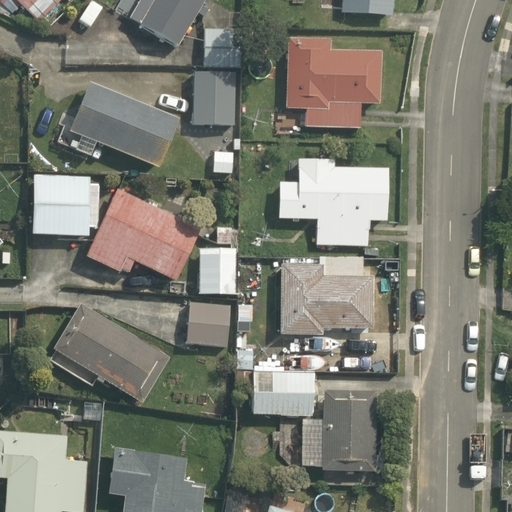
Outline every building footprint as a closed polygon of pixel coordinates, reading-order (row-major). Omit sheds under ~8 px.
[(0,0),(0,4),(9,15),(18,6),(36,24),(60,0),(0,0)] [(199,8),(203,0),(123,0),(117,12),(175,48),(194,15),(201,19),(206,12),(199,8)] [(339,0),(339,14),(390,18),(391,0),(339,0)] [(201,69),(238,70),(239,32),(202,30),(201,69)] [(358,106),(376,106),(378,53),(327,52),(328,41),(285,40),(283,111),(303,111),(325,112),(325,105),(358,106)] [(232,75),(191,74),(189,126),(231,127),(232,75)] [(86,84),(66,132),(78,137),(72,151),(87,158),(93,144),(156,170),(176,122),(86,84)] [(357,131),(358,106),(325,105),(325,112),(303,111),(302,129),(357,131)] [(230,175),(231,154),(212,153),(211,174),(230,175)] [(366,248),(367,223),(383,224),(385,170),(331,169),(331,161),(295,161),(294,185),(276,184),(276,221),(314,222),(313,247),(366,248)] [(29,236),(86,239),(86,229),(95,229),(96,186),(87,186),(87,179),(30,177),(29,236)] [(131,263),(173,284),(198,231),(114,190),(95,229),(81,258),(116,275),(118,271),(126,275),(131,263)] [(215,245),(230,246),(230,229),(215,229),(215,245)] [(233,251),(197,250),(196,296),(233,296),(233,251)] [(278,266),(277,337),(297,337),(319,337),(319,330),(352,331),(370,331),(371,278),(321,277),(321,266),(310,266),(310,260),(281,259),(280,266),(278,266)] [(184,345),(224,349),(228,308),(188,304),(184,345)] [(77,306),(49,351),(139,406),(167,359),(77,306)] [(319,337),(297,337),(297,354),(352,355),(352,331),(319,330),(319,337)] [(241,385),(250,385),(251,374),(241,373),(241,385)] [(311,418),(312,374),(251,373),(251,374),(250,385),(250,417),(311,418)] [(373,474),(373,393),(321,392),(320,422),(300,421),(298,467),(319,468),(319,473),(344,473),(344,476),(350,476),(350,473),(373,474)] [(0,511),(81,511),(86,463),(63,461),(65,437),(0,432),(0,480),(3,480),(0,511)] [(119,511),(200,511),(204,486),(181,483),(184,461),(112,450),(106,496),(121,498),(119,511)] [(224,493),(221,511),(243,511),(246,496),(224,493)]
